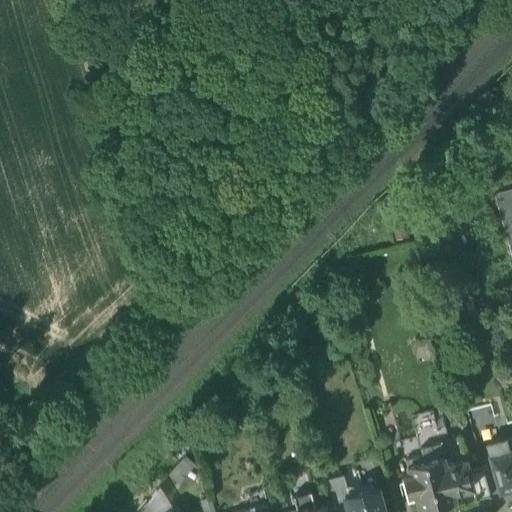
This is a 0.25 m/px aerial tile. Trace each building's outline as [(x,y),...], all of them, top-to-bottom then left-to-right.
[(511,192),(496,197),(511,255),(511,192)] [(302,333),(304,342),(320,338),(317,329),(302,333)] [(467,412),(477,447),(487,444),(487,443),(499,440),(496,428),(498,428),(491,405),(467,412)] [(511,437),(506,440),(506,438),(499,440),(487,443),(487,444),(490,455),(491,455),(500,490),(511,486),(511,437)] [(456,499),(454,492),(446,464),(441,442),(421,448),(423,455),(406,459),(419,510),(456,500),(456,499)] [(196,464),(187,456),(171,475),(180,483),(196,464)] [(466,459),(446,464),(454,492),(474,487),(470,473),(466,459)] [(461,497),(463,505),(491,498),(483,470),(470,473),(474,487),(454,492),(456,499),(461,497)] [(327,480),(334,503),(346,500),(345,496),(349,495),(344,475),(327,480)] [(346,500),(349,511),(384,511),(378,487),(349,495),(345,496),(346,500)] [(156,489),(148,501),(154,511),(168,511),(171,510),(156,489)] [(293,496),(297,509),(315,504),(311,491),(293,496)] [(154,511),(148,501),(137,511),(154,511)] [(296,509),(296,511),(325,511),(323,502),(315,504),(297,509),(296,509)]
